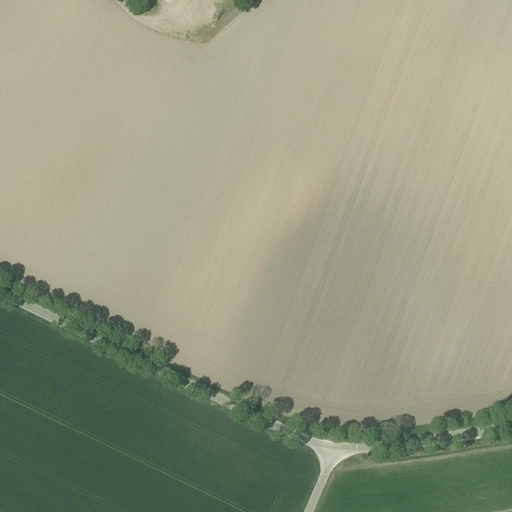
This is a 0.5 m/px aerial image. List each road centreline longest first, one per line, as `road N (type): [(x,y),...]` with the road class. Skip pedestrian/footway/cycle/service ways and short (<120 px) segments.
road 1 (unclassified): [(332,453),(0,288)]
road 2 (unclassified): [(511,425),(332,453)]
